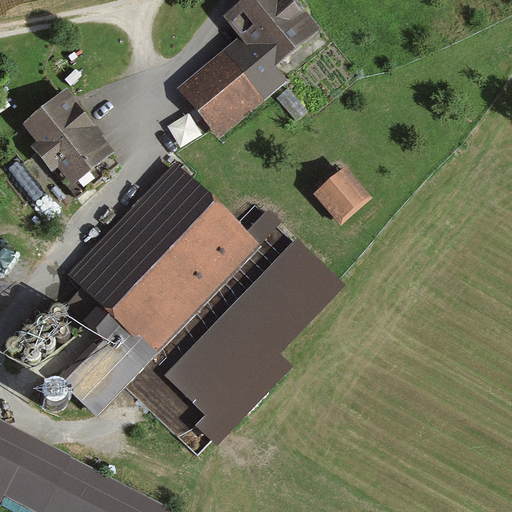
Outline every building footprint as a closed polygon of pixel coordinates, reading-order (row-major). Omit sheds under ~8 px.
[(315,38),(284,0),(260,0),(233,23),(247,40),(178,95),(216,142),(283,88),(271,73),(315,38)] [(105,165),(55,100),(11,134),(60,199),(105,165)] [(179,146),(199,136),(192,121),(172,132),(179,146)] [(249,252),(167,177),(56,296),(100,337),(49,392),(87,427),(249,252)] [(358,207),(334,180),(305,205),(329,232),(358,207)] [(155,511),(0,433),(0,507),(1,506),(12,511),(155,511)]
